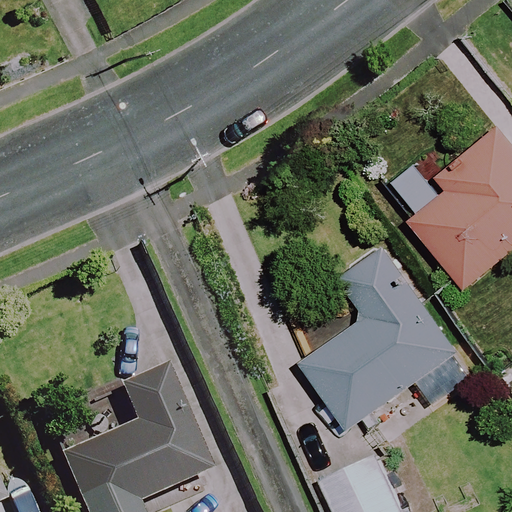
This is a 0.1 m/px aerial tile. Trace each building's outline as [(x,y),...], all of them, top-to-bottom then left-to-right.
[(511,0),(510,0),(502,8),(511,18),(511,0)] [(511,255),(511,156),(494,135),(400,213),(467,293),(511,255)] [(467,353),(389,238),(334,275),(367,323),(301,367),(347,435),(467,353)] [(131,511),(203,480),(158,377),(112,397),(40,429),(76,511),(131,511)] [(400,511),(374,459),(319,486),(332,511),(400,511)]
